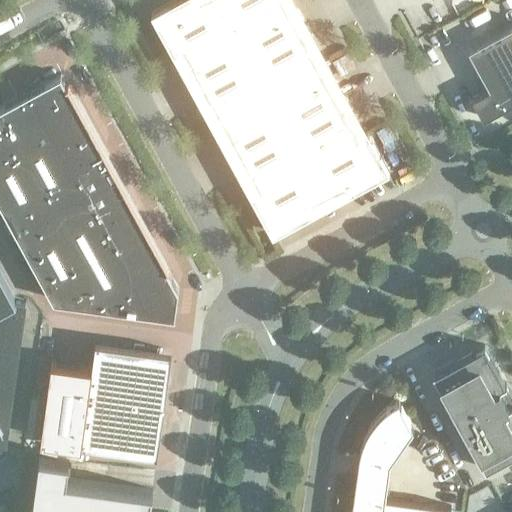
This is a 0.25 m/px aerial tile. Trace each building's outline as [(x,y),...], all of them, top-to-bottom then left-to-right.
[(171,0),(152,11),(173,50),(182,44),(202,80),(222,116),(241,152),(261,188),(251,193),(273,232),(313,210),(307,201),(325,191),(343,181),(348,190),(388,169),(367,130),(358,135),(338,99),(318,63),(299,27),(283,0),(171,0)] [(511,24),(468,48),(490,87),(472,96),(483,117),(511,100),(511,24)] [(339,55),(348,69),(355,65),(347,51),(339,55)] [(332,59),(340,74),(348,69),(339,55),(332,59)] [(0,201),(5,210),(24,245),(27,250),(54,299),(111,307),(140,311),(176,316),(176,315),(174,315),(178,288),(127,196),(125,197),(119,187),(113,176),(108,166),(102,155),(106,153),(67,82),(66,83),(61,75),(63,74),(62,72),(30,90),(0,106),(0,111),(1,114),(5,120),(0,122),(0,201)] [(385,123),(376,128),(388,150),(397,145),(385,123)] [(0,272),(0,446),(6,447),(6,446),(23,322),(26,302),(15,300),(0,272)] [(51,360),(41,438),(81,443),(81,444),(157,454),(172,350),(95,339),(94,347),(92,365),(51,360)] [(432,371),(459,419),(485,468),(511,453),(511,394),(506,383),(507,383),(506,381),(505,382),(484,344),(434,371),(432,371)] [(43,397),(32,396),(27,434),(38,435),(43,397)] [(362,442),(361,446),(360,451),(359,456),(351,511),(449,511),(451,505),(385,496),(390,460),(413,427),(399,400),(399,399),(396,401),(392,403),(388,406),(385,408),(380,412),(377,415),(375,419),(371,424),(369,427),(367,431),(365,435),(363,438),(362,442)] [(149,511),(151,496),(152,489),(67,477),(69,467),(70,458),(40,454),(31,511),(149,511)]
